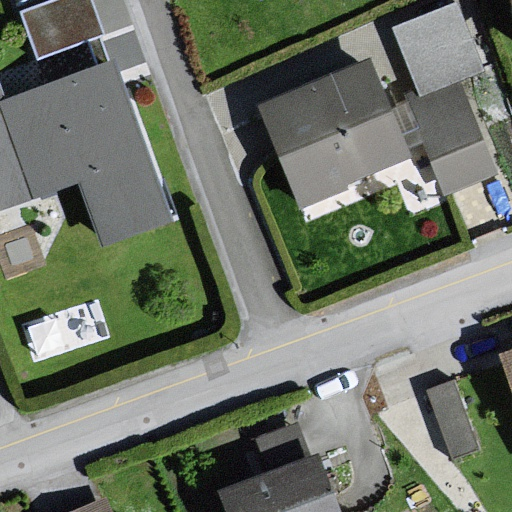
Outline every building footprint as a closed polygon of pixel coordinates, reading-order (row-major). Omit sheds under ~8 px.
[(91,0),(51,0),(20,11),(37,61),(104,37),(91,0)] [(417,96),(391,106),(407,146),(423,140),(443,192),(497,172),(462,82),(484,73),(456,1),(390,26),(417,96)] [(0,97),(0,211),(75,183),(100,249),(179,219),(116,56),(1,100),(0,97)] [(373,59),(261,104),(300,205),(411,156),(407,146),(391,106),(373,59)] [(511,364),(499,369),(511,406),(511,364)] [(456,365),(429,374),(452,443),(479,434),(456,365)] [(334,511),(313,453),(216,489),(224,511),(334,511)] [(113,511),(105,493),(62,511),(113,511)]
